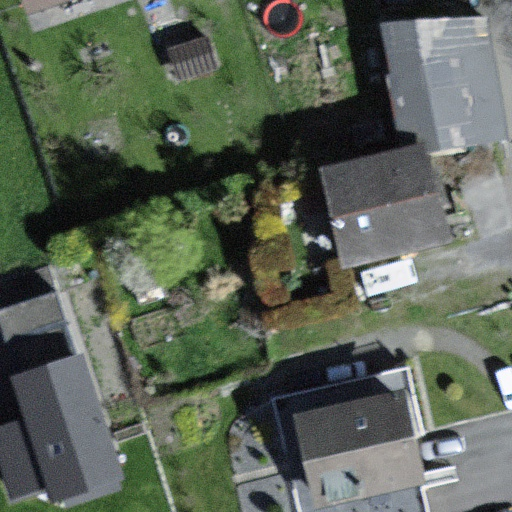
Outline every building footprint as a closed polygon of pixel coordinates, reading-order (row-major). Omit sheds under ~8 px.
[(36,0),(42,16),(85,0),(36,0)] [(497,20),(414,28),(425,140),(508,132),(497,20)] [(218,36),(179,50),(188,76),(227,62),(218,36)] [(431,148),(334,172),(359,273),(456,249),(431,148)] [(85,312),(6,338),(31,413),(0,423),(0,440),(21,504),(58,492),(64,509),(141,484),(85,312)] [(421,393),(309,418),(329,511),(358,511),(443,493),(421,393)]
